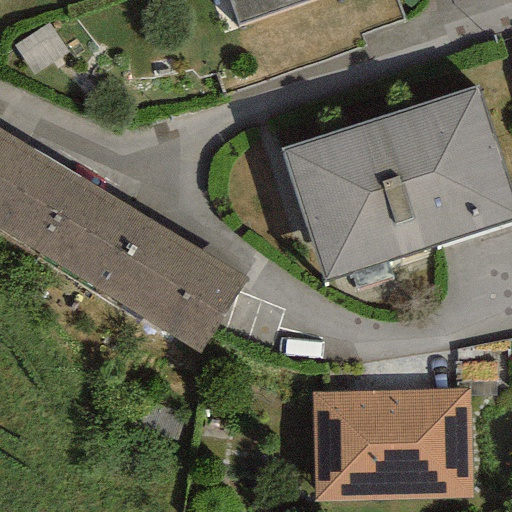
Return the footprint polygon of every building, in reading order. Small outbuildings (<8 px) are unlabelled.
[(311,0),(227,0),(237,26),(311,0)] [(511,207),(473,87),(280,149),(323,280),(511,219),(511,207)] [(0,231),(32,252),(79,176),(0,128),(0,231)] [(198,354),(245,279),(79,176),(32,252),(198,354)] [(467,389),(310,393),(313,502),(470,498),(467,389)]
